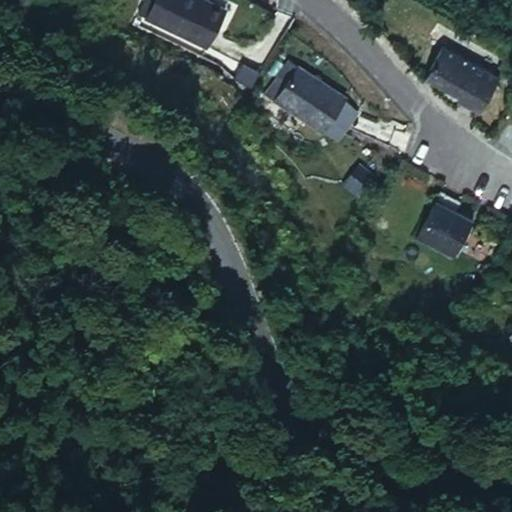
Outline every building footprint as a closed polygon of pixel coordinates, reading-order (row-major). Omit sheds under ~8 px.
[(144,0),(143,3),(201,36),(221,0),(144,0)] [(495,58),(438,28),(420,61),(463,83),(461,87),(475,95),(495,58)] [(272,89),(295,53),(286,47),(263,82),(272,89)] [(343,84),(295,53),(272,89),(319,120),(321,117),(338,91),(343,84)] [(353,100),(338,91),(321,117),(336,127),(353,100)] [(107,98),(102,112),(112,115),(116,100),(107,98)] [(455,184),(435,173),(410,220),(447,239),(467,201),(451,193),(455,184)]
